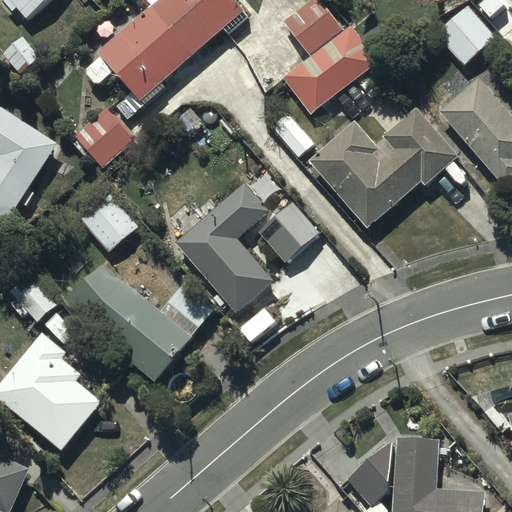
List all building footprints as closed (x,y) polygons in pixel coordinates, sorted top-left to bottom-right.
[(0,0),(0,9),(16,28),(25,20),(27,22),(51,0),(0,0)] [(102,59),(85,74),(97,89),(114,75),(139,105),(246,14),(233,0),(145,0),(152,8),(98,54),(102,59)] [(284,80),(312,117),(381,63),(353,27),(344,34),(317,0),(314,0),(285,24),(312,59),(284,80)] [(438,35),(464,67),(497,40),(470,8),(438,35)] [(23,39),(3,57),(18,74),(27,65),(30,69),(41,59),(23,39)] [(511,117),(480,80),(440,115),(508,193),(511,188),(511,117)] [(0,233),(11,224),(22,206),(26,208),(35,193),(32,191),(59,145),(0,110),(0,233)] [(357,123),(310,163),(368,231),(422,185),(425,189),(459,160),(417,111),(377,146),(357,123)] [(106,112),(75,139),(103,171),(134,144),(106,112)] [(290,115),(273,129),(298,160),(315,147),(290,115)] [(264,168),(253,178),(274,204),(285,194),(264,168)] [(270,214),(245,186),(177,246),(239,316),(275,283),(239,243),(270,214)] [(110,198),(81,222),(110,256),(139,230),(110,198)] [(291,204),(258,233),(287,266),(320,237),(291,204)] [(108,264),(64,302),(93,334),(156,385),(214,314),(187,283),(162,314),(129,288),(108,264)] [(30,277),(10,295),(37,326),(57,308),(30,277)] [(42,337),(0,389),(0,403),(62,455),(102,406),(76,386),(82,379),(62,362),(66,357),(42,337)] [(441,444),(399,441),(393,511),(485,511),(487,494),(437,491),(441,444)] [(389,494),(392,445),(349,483),(372,509),(389,494)] [(0,511),(12,511),(29,473),(0,459),(0,511)] [(348,511),(340,502),(327,511),(348,511)]
